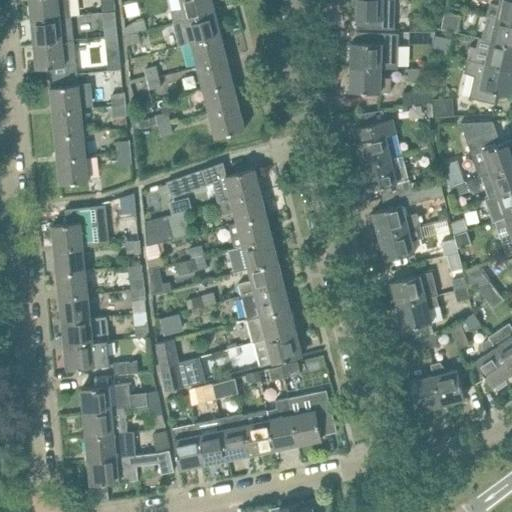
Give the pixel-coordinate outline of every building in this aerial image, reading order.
[(71,15),(69,0),(29,0),(31,19),(71,15)] [(172,22),(173,22),(215,12),(211,0),(180,0),(183,8),(171,11),(173,21),(172,22)] [(352,0),(352,17),(357,17),(357,30),(396,31),(396,8),(396,0),(352,0)] [(511,0),(500,0),(499,4),(490,2),(487,14),(511,19),(511,0)] [(115,11),(109,12),(102,12),(104,36),(117,35),(115,11)] [(173,22),(178,46),(221,35),(215,12),(173,22)] [(511,19),(487,14),(482,37),(511,43),(511,19)] [(71,15),(31,19),(34,42),(73,39),(71,15)] [(125,35),(137,32),(137,31),(147,29),(144,17),(124,23),(125,35)] [(409,32),(435,33),(436,31),(424,30),(424,19),(409,18),(409,32)] [(137,32),(125,35),(126,45),(139,41),(137,32)] [(352,41),(351,66),(380,67),(394,68),(397,68),(398,34),(395,34),(357,33),(357,41),(352,41)] [(117,35),(104,36),(105,48),(119,46),(117,35)] [(178,46),(192,42),(198,66),(227,58),(221,35),(178,46)] [(470,45),(467,57),(476,60),(486,61),(511,67),(511,43),(482,37),(479,36),(476,47),(470,45)] [(63,40),(34,42),(35,50),(36,67),(48,66),(49,74),(77,71),(76,63),(74,39),(63,40)] [(511,82),(511,67),(486,61),(476,60),(467,57),(463,72),(474,74),(468,97),(495,103),(498,91),(509,94),(511,82)] [(233,82),(227,58),(198,66),(203,89),(233,82)] [(144,68),(146,79),(159,75),(156,64),(144,68)] [(380,67),(351,66),(350,90),(390,92),(391,77),(380,76),(380,67)] [(159,75),(146,79),(149,89),(162,85),(159,75)] [(238,105),(233,82),(203,89),(209,113),(238,105)] [(53,110),(81,107),(78,83),(50,86),(53,110)] [(427,102),(430,101),(429,101),(429,87),(402,91),(405,105),(427,102)] [(111,104),(124,103),(123,92),(110,94),(111,104)] [(430,101),(430,104),(431,115),(433,115),(433,116),(454,115),(453,97),(432,98),(432,101),(430,101)] [(124,103),(111,104),(112,115),(125,114),(124,103)] [(244,129),(238,105),(209,113),(215,136),(244,129)] [(53,110),(55,134),(83,132),(81,107),(53,110)] [(156,115),(157,122),(160,134),(172,131),(168,112),(156,115)] [(135,120),(135,128),(139,128),(154,123),(153,116),(139,120),(135,120)] [(402,155),(396,132),(392,117),(354,127),(357,141),(356,141),(362,165),(402,155)] [(492,120),(460,121),(466,137),(478,174),(511,163),(511,140),(511,138),(500,142),(495,127),(492,120)] [(83,132),(55,134),(58,159),(86,156),(86,155),(83,132)] [(419,151),(432,147),(429,136),(416,139),(419,151)] [(128,141),(115,142),(116,153),(129,151),(128,141)] [(129,151),(116,153),(117,163),(130,162),(129,151)] [(402,155),(362,165),(368,189),(379,186),(408,179),(402,155)] [(86,156),(58,159),(60,183),(80,181),(88,180),(86,156)] [(458,159),(443,164),(449,184),(464,179),(458,159)] [(223,161),(201,169),(207,184),(213,182),(218,201),(220,201),(260,191),(254,167),(226,174),(223,161)] [(511,163),(478,174),(479,176),(480,176),(483,185),(487,197),(488,198),(511,189),(511,163)] [(207,184),(201,169),(166,181),(171,197),(207,184)] [(408,179),(379,186),(382,197),(411,190),(408,179)] [(464,179),(449,184),(449,186),(450,190),(453,189),(455,193),(468,188),(465,179),(464,179)] [(411,190),(382,197),(385,208),(373,211),(374,212),(368,216),(371,226),(377,226),(379,235),(408,228),(408,227),(420,224),(417,212),(407,215),(405,205),(445,195),(441,182),(411,190)] [(511,189),(488,198),(492,211),(493,211),(496,220),(506,216),(511,214),(511,189)] [(223,214),(234,211),(237,221),(266,214),(260,191),(220,201),(223,214)] [(134,201),(120,203),(121,220),(136,218),(134,201)] [(93,205),(64,208),(66,223),(80,221),(83,245),(108,242),(104,204),(93,205)] [(147,244),(158,242),(175,237),(191,233),(184,209),(168,214),(144,220),(147,244)] [(228,224),(234,247),(272,237),(266,214),(237,221),(228,224)] [(496,220),(495,220),(497,228),(496,228),(500,238),(501,238),(507,254),(511,252),(511,214),(506,216),(496,220)] [(464,218),(452,221),(456,233),(468,229),(464,218)] [(66,223),(52,224),(55,248),(83,245),(80,221),(66,223)] [(385,257),(385,259),(414,252),(411,240),(424,237),(420,224),(408,227),(408,228),(379,235),(381,244),(376,247),(379,257),(385,257)] [(126,241),(139,240),(138,229),(124,230),(126,241)] [(467,230),(455,234),(458,246),(470,242),(467,230)] [(234,247),(228,249),(234,272),(249,268),(278,261),(272,237),(234,247)] [(454,239),(441,242),(445,256),(458,252),(454,239)] [(139,240),(126,241),(127,252),(139,251),(139,240)] [(202,244),(190,247),(190,248),(192,258),(205,255),(202,244)] [(55,248),(57,272),(85,269),(83,245),(55,248)] [(205,255),(192,258),(195,269),(207,266),(205,255)] [(241,296),(284,285),(278,261),(249,268),(251,279),(238,282),(241,296)] [(477,265),(464,268),(468,287),(476,285),(490,282),(477,265)] [(57,272),(60,296),(88,293),(85,269),(57,272)] [(397,305),(425,298),(425,297),(436,295),(438,294),(432,271),(391,281),(397,305)] [(142,276),(130,278),(131,289),(144,287),(142,276)] [(161,277),(150,279),(153,292),(163,290),(161,277)] [(455,290),(467,287),(465,279),(453,281),(455,290)] [(490,282),(476,285),(480,291),(487,299),(497,291),(490,282)] [(247,319),(290,308),(284,285),(241,296),(247,319)] [(144,287),(131,289),(132,300),(145,299),(145,298),(144,287)] [(455,290),(457,301),(470,297),(467,287),(455,290)] [(204,305),(216,302),(214,291),(186,299),(188,308),(204,304),(204,305)] [(103,316),(103,315),(90,316),(88,293),(60,296),(62,320),(103,316)] [(425,298),(397,305),(403,329),(422,324),(431,321),(428,307),(438,304),(436,295),(425,297),(425,298)] [(247,319),(252,341),(254,341),(254,342),(296,331),(290,308),(247,319)] [(480,324),(473,315),(473,312),(463,319),(471,330),(480,324)] [(183,329),(179,313),(160,318),(164,334),(183,329)] [(106,340),(104,325),(103,316),(62,320),(65,344),(106,340)] [(458,347),(469,343),(460,321),(450,328),(458,347)] [(511,327),(509,323),(489,337),(511,371),(511,327)] [(148,324),(134,326),(135,337),(149,335),(148,324)] [(302,354),(296,331),(254,342),(260,365),(302,354)] [(426,348),(438,345),(435,332),(422,335),(426,348)] [(426,348),(422,335),(413,337),(416,350),(426,348)] [(160,367),(174,363),(179,361),(174,337),(155,342),(160,366),(159,366),(160,367)] [(492,385),(497,388),(507,382),(505,377),(511,371),(489,337),(482,342),(484,354),(475,360),(492,385)] [(67,368),(108,364),(106,340),(65,344),(67,368)] [(174,363),(160,367),(165,389),(179,386),(205,379),(199,356),(179,361),(174,363)] [(297,360),(281,365),(284,376),(300,372),(297,360)] [(137,361),(113,363),(114,373),(138,371),(137,361)] [(440,363),(430,365),(433,375),(441,404),(465,398),(460,378),(457,368),(446,371),(440,363)] [(281,365),(269,368),(272,379),(284,376),(281,365)] [(258,369),(246,372),(246,374),(247,376),(248,381),(248,382),(261,379),(259,371),(258,369)] [(433,375),(429,376),(409,380),(417,410),(441,404),(433,375)] [(235,379),(213,384),(214,389),(216,399),(238,393),(235,379)] [(84,411),(123,407),(131,407),(129,382),(81,387),(84,411)] [(195,388),(189,389),(190,394),(192,405),(198,404),(198,403),(195,388)] [(326,388),(288,396),(288,397),(292,416),(298,443),(322,438),(321,434),(337,430),(326,388)] [(146,403),(152,402),(161,401),(158,390),(144,393),(146,403)] [(192,405),(192,404),(190,394),(179,396),(182,407),(192,405)] [(275,399),(277,406),(266,408),(275,448),(298,443),(288,397),(275,399)] [(161,401),(152,402),(146,403),(149,415),(151,427),(164,425),(161,413),(163,413),(161,401)] [(86,435),(121,432),(121,431),(125,431),(123,407),(84,411),(86,435)] [(266,408),(243,413),(251,453),(275,448),(266,408)] [(243,413),(219,418),(221,428),(228,458),(251,453),(243,413)] [(203,463),(228,458),(221,428),(219,418),(195,423),(203,463)] [(203,463),(195,423),(172,427),(174,439),(180,468),(203,463)] [(121,432),(86,435),(88,459),(136,454),(135,439),(134,430),(125,431),(121,431),(121,432)] [(165,430),(152,432),(156,452),(157,452),(169,449),(165,430)] [(174,470),(169,449),(157,452),(156,452),(136,454),(88,459),(91,483),(138,479),(136,464),(159,462),(161,473),(174,470)] [(303,501),(270,507),(271,511),(318,511),(317,507),(311,507),(311,506),(304,507),(303,501)]
